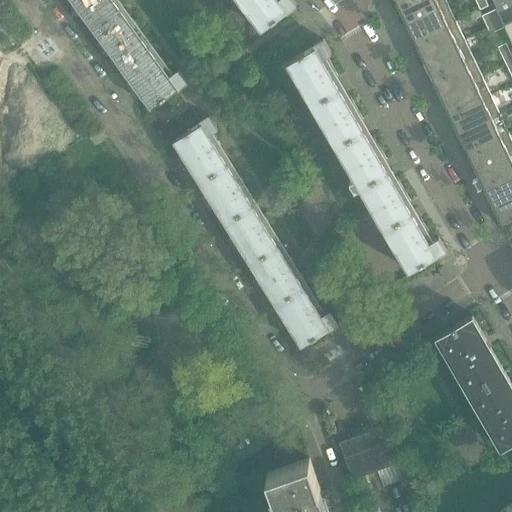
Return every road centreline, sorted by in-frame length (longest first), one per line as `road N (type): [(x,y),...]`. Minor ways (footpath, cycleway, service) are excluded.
road 1 (residential): [(294,399),(140,146),(33,0)]
road 2 (residential): [(488,262),(345,14)]
road 3 (residential): [(154,494),(0,285)]
road 4 (residential): [(294,399),(488,262)]
road 5 (residential): [(154,494),(294,399)]
